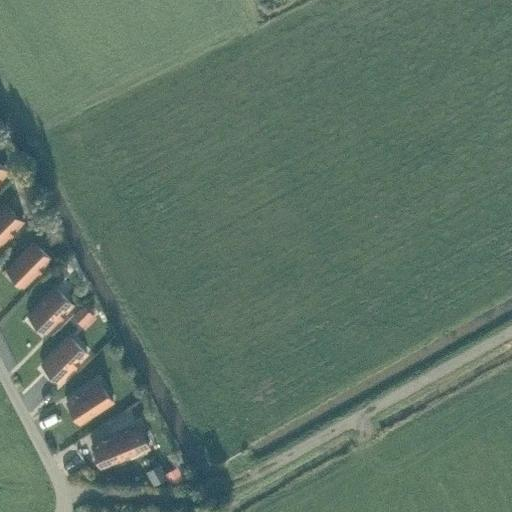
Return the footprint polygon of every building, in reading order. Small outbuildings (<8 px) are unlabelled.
[(21,184),(16,179),(9,186),(14,191),(21,184)] [(0,244),(23,222),(5,204),(0,209),(0,244)] [(23,287),(51,259),(33,241),(6,269),(23,287)] [(52,270),(59,277),(66,269),(59,262),(52,270)] [(45,333),(73,305),(55,287),(28,315),(45,333)] [(93,315),(83,305),(74,315),(83,325),(93,315)] [(59,382),(87,354),(69,336),(41,364),(59,382)] [(80,423),(113,402),(99,381),(66,402),(80,423)] [(92,445),(101,468),(148,449),(139,425),(92,445)] [(160,463),(147,470),(154,483),(167,476),(165,472),(160,463)] [(176,466),(165,472),(167,476),(171,482),(181,476),(176,466)]
